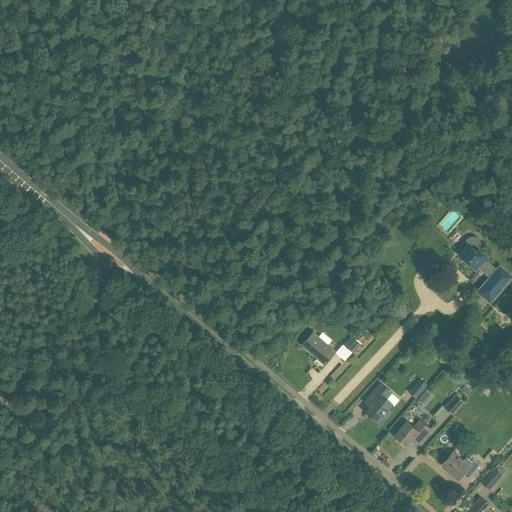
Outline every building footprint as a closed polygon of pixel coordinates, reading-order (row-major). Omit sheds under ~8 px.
[(455,252),(476,270),(484,260),(486,262),(488,258),(478,250),(477,251),(477,250),(475,251),(467,244),(464,248),(461,246),(455,252)] [(301,346),(324,365),(335,352),(313,333),(301,346)] [(343,346),(351,354),(360,344),(352,336),(343,346)] [(418,342),(425,347),(429,342),(422,336),(418,342)] [(485,382),(496,391),(505,380),(494,371),(485,382)] [(410,393),(416,398),(427,385),(421,380),(410,393)] [(366,412),(381,425),(387,417),(383,414),(391,404),(385,399),(390,393),(379,384),(367,398),(373,403),(366,412)] [(425,392),(418,399),(423,404),(430,396),(425,392)] [(445,409),(452,415),(464,402),(456,396),(445,409)] [(394,436),(405,445),(410,439),(416,445),(429,429),(419,421),(413,428),(406,422),(394,436)] [(441,464),(450,472),(449,473),(457,480),(466,470),(472,475),(480,465),(475,460),(468,467),(451,452),(441,464)] [(483,483),(490,489),(506,470),(501,466),(499,465),(483,483)] [(491,511),(488,509),(490,506),(480,498),(467,511),(491,511)]
